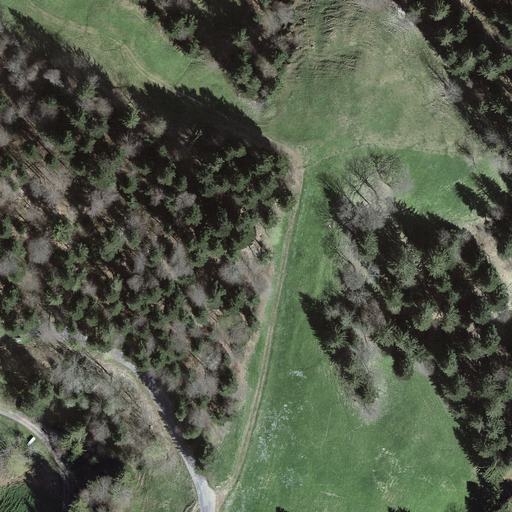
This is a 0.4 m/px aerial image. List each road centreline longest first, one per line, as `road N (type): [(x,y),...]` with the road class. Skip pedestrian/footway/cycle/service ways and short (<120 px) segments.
road 1 (track): [(206,502),(226,490),(238,467),(302,171),(265,135),(140,69),(113,38),(65,21),(38,0)]
road 2 (unclassified): [(0,329),(81,340),(143,374),(199,478),(207,511)]
